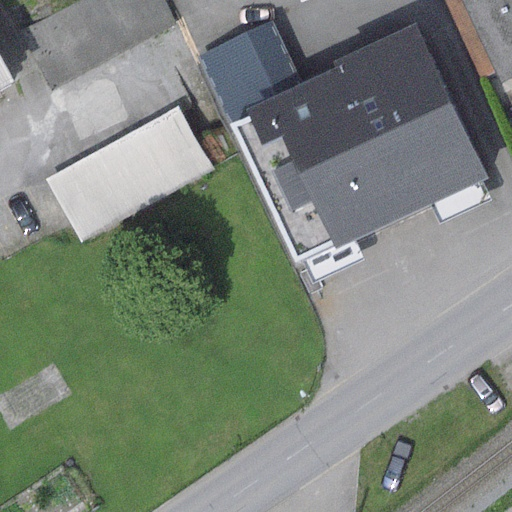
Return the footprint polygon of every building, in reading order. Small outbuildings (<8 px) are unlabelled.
[(163,0),(85,0),(22,33),(53,93),(178,27),(163,0)] [(511,0),(447,0),(484,77),(506,67),(511,80),(511,0)] [(209,56),(304,267),(493,182),(424,31),(345,67),(348,73),(307,91),(277,25),(209,56)] [(0,100),(25,87),(0,40),(0,100)] [(180,108),(47,182),(84,246),(216,172),(180,108)]
